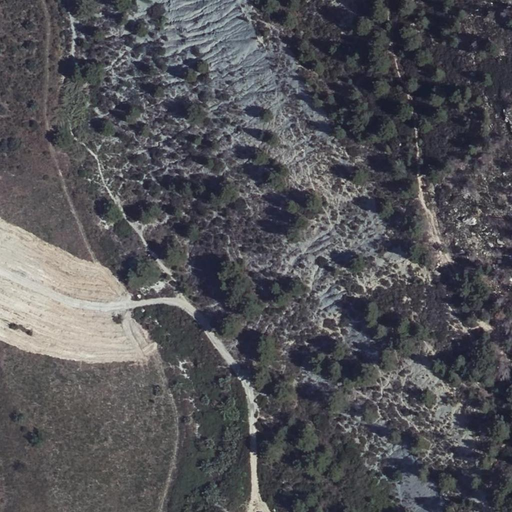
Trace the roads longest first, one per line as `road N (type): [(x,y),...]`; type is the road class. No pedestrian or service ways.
road 1 (track): [(256,497),(248,394),(193,309),(74,303),(0,271)]
road 2 (track): [(511,341),(455,293),(422,203),(415,120),(387,0)]
